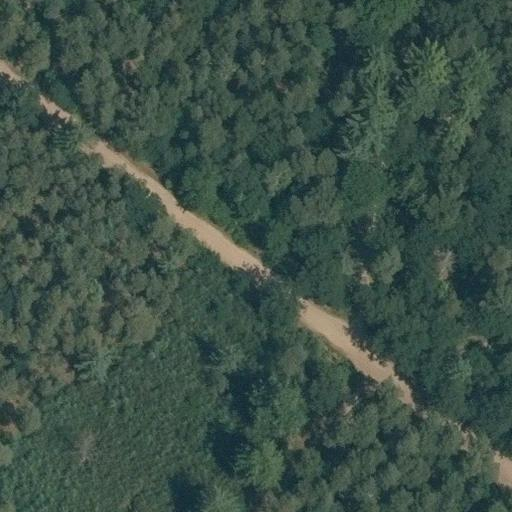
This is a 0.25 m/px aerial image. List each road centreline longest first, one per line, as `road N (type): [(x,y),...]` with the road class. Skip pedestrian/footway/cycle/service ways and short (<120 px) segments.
road 1 (track): [(0,75),(400,386)]
road 2 (track): [(412,0),(378,191)]
road 3 (track): [(259,511),(369,365)]
road 4 (track): [(378,191),(353,350)]
road 5 (track): [(400,386),(511,474)]
road 6 (track): [(511,339),(418,367),(400,386)]
